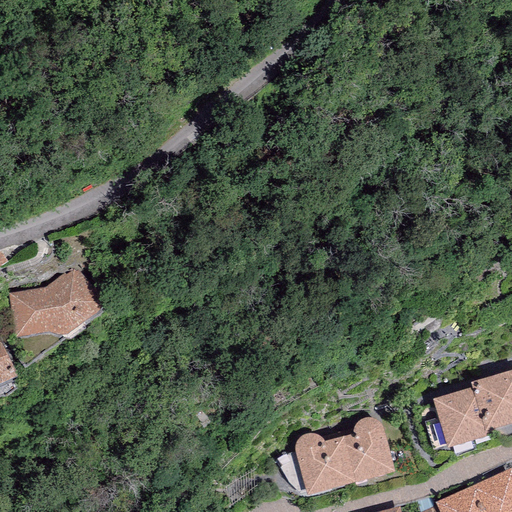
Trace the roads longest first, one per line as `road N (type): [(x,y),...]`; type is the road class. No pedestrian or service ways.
road 1 (unclassified): [(332,0),(203,128),(0,243)]
road 2 (residential): [(511,440),(400,490),(315,511)]
